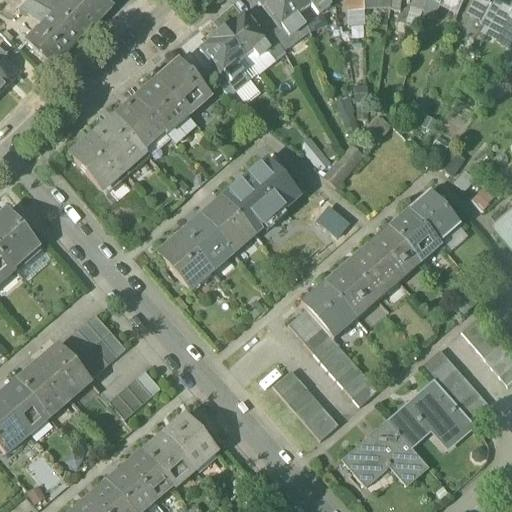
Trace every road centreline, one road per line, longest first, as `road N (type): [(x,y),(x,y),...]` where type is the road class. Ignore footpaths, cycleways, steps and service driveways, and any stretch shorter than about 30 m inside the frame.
road 1 (residential): [(7,151),(316,511)]
road 2 (residential): [(7,151),(178,0)]
